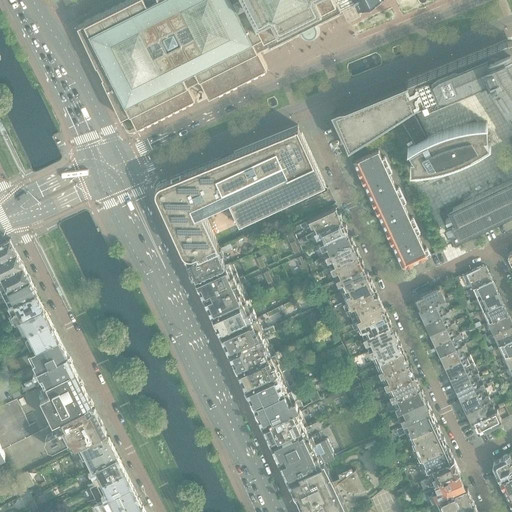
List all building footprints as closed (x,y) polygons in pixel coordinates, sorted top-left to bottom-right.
[(349,21),(363,14),(359,6),(371,0),(125,0),(84,21),(85,22),(78,26),(121,118),(130,113),(137,127),(196,97),(189,83),(200,78),(209,96),(268,67),(258,48),(305,25),(342,6),(349,21)] [(398,116),(416,145),(427,138),(411,107),(414,106),(417,104),(419,107),(424,105),(425,106),(429,105),(429,106),(489,81),(489,80),(491,79),(493,82),(492,83),(495,88),(497,87),(499,89),(496,91),(496,92),(495,92),(495,93),(495,94),(496,95),(499,99),(498,99),(502,106),(507,103),(511,110),(511,178),(453,207),(453,208),(450,204),(447,205),(448,210),(442,213),(443,219),(446,219),(448,223),(446,224),(448,230),(451,229),(455,238),(456,238),(458,242),(471,235),(511,215),(511,47),(509,41),(508,39),(407,81),(406,81),(407,82),(405,83),(405,81),(332,112),(343,136),(344,136),(349,148),(396,118),(396,117),(398,116)] [(416,145),(410,149),(414,156),(411,156),(412,168),(420,168),(425,167),(425,168),(426,168),(426,169),(427,169),(428,169),(429,169),(430,168),(430,167),(435,166),(441,164),(446,163),(451,161),(457,160),(462,158),(467,155),(472,153),(472,152),(482,146),(489,142),(484,135),(488,135),(487,123),(481,123),(476,124),(470,124),(465,125),(459,127),(454,128),(448,130),(443,131),(438,133),(432,136),(427,138),(416,145)] [(326,185),(298,125),(234,152),(230,153),(161,182),(160,182),(159,183),(158,184),(157,185),(156,186),(156,188),(155,189),(155,191),(155,192),(156,193),(156,195),(187,262),(220,248),(204,213),(228,202),(239,225),(326,185)] [(395,148),(392,141),(385,144),(388,151),(395,148)] [(378,151),(354,162),(356,166),(357,167),(358,169),(361,177),(385,166),(378,151)] [(385,166),(361,177),(365,184),(366,186),(366,187),(368,192),(392,181),(385,166)] [(392,181),(368,192),(370,196),(371,197),(372,199),(375,207),(399,196),(392,181)] [(415,192),(411,185),(405,188),(409,195),(415,192)] [(399,196),(375,207),(379,214),(379,215),(380,217),(382,222),(406,211),(399,196)] [(315,232),(341,219),(342,217),(343,217),(340,212),(340,213),(338,212),(336,207),(309,220),(315,232)] [(406,211),(382,222),(385,227),(386,229),(386,230),(389,237),(414,226),(406,211)] [(320,243),(347,231),(348,229),(348,228),(346,224),(345,224),(343,224),(341,219),(315,232),(320,243)] [(302,228),(307,225),(305,222),(293,228),(295,232),(302,229),(302,228)] [(414,226),(389,237),(393,244),(393,245),(394,247),(396,251),(420,240),(414,226)] [(326,255),(352,243),(353,241),(353,240),(351,236),(349,235),(347,231),(320,243),(326,255)] [(436,238),(433,231),(426,233),(429,241),(436,238)] [(0,260),(17,252),(15,247),(10,238),(0,243),(0,260)] [(420,240),(396,251),(396,252),(399,257),(400,260),(403,266),(405,267),(428,256),(420,240)] [(196,279),(228,264),(223,253),(227,251),(226,249),(233,246),(232,242),(220,248),(187,262),(195,279),(196,279)] [(332,267),(358,255),(359,253),(357,248),(356,248),(354,247),(352,243),(326,255),(332,267)] [(0,275),(23,264),(21,260),(21,261),(17,252),(0,260),(0,275)] [(337,279),(363,267),(364,265),(364,264),(362,260),(360,259),(358,255),(332,267),(337,279)] [(304,260),(298,263),(303,273),(308,271),(304,260)] [(0,289),(1,291),(29,276),(28,274),(24,265),(23,264),(0,275),(0,289)] [(242,290),(245,289),(242,283),(246,281),(244,276),(240,278),(236,271),(234,272),(230,264),(228,264),(196,279),(204,297),(213,315),(212,315),(213,316),(246,300),(242,290)] [(491,277),(491,276),(490,274),(489,273),(488,271),(489,271),(486,266),(483,265),(480,266),(480,267),(477,268),(476,268),(473,270),(463,275),(462,275),(466,283),(468,282),(471,288),(491,279),(491,277)] [(344,290),(369,278),(369,276),(370,276),(369,275),(368,271),(367,272),(365,271),(363,267),(337,279),(342,291),(344,290)] [(37,292),(35,288),(35,287),(30,279),(31,279),(29,276),(1,291),(8,306),(37,292)] [(343,305),(374,290),(372,286),(373,284),(371,279),(369,278),(344,290),(347,296),(345,297),(347,302),(343,304),(343,305)] [(497,290),(496,289),(495,286),(495,284),(494,282),(492,281),(492,280),(492,279),(492,278),(491,279),(471,288),(476,300),(497,290)] [(446,299),(445,298),(440,286),(417,296),(418,297),(417,300),(416,300),(421,311),(445,300),(446,299)] [(385,309),(382,302),(378,293),(374,295),(372,291),(375,290),(376,290),(376,289),(374,290),(343,305),(346,311),(348,310),(353,322),(351,323),(354,328),(385,314),(387,313),(387,312),(386,313),(383,315),(381,311),(385,309)] [(502,301),(501,300),(500,297),(500,295),(499,293),(498,292),(497,291),(498,291),(497,290),(476,300),(482,311),(503,302),(503,301),(502,301)] [(15,320),(44,306),(42,302),(40,297),(39,297),(37,292),(8,306),(12,313),(8,315),(11,322),(15,320)] [(296,298),(284,304),(286,308),(299,302),(296,298)] [(254,318),(267,312),(265,307),(255,311),(253,306),(250,307),(246,300),(213,316),(220,333),(254,318)] [(427,321),(449,310),(445,300),(421,311),(425,319),(426,320),(427,321)] [(507,313),(507,311),(505,308),(505,307),(504,305),(503,304),(503,303),(503,302),(482,311),(487,323),(508,313),(507,313)] [(39,324),(50,319),(46,311),(44,306),(15,320),(23,334),(39,325),(39,324)] [(454,321),(449,310),(427,321),(428,325),(428,327),(430,330),(432,331),(432,332),(454,321)] [(511,323),(510,320),(510,318),(510,316),(508,315),(508,314),(508,313),(487,323),(492,334),(511,325),(511,323)] [(365,337),(391,325),(391,323),(389,319),(387,318),(385,314),(354,328),(354,329),(358,327),(360,332),(362,331),(365,337)] [(229,352),(276,330),(277,330),(276,327),(274,327),(273,325),(265,329),(266,332),(265,332),(261,325),(258,326),(254,318),(220,333),(229,352)] [(60,338),(55,329),(55,328),(53,325),(53,324),(50,319),(39,324),(39,325),(23,334),(5,343),(9,351),(21,344),(23,341),(21,339),(23,338),(31,352),(59,338),(60,338)] [(460,332),(454,321),(432,332),(434,336),(434,338),(435,341),(437,342),(437,343),(460,332)] [(369,351),(397,338),(396,337),(397,335),(395,331),(393,330),(391,325),(365,337),(363,338),(369,351)] [(511,325),(492,334),(498,346),(511,339),(511,325)] [(271,354),(267,345),(270,343),(267,337),(268,337),(269,339),(278,335),(276,330),(229,352),(237,369),(271,354)] [(442,354),(465,343),(460,332),(437,343),(439,347),(439,349),(440,353),(442,354)] [(316,333),(306,338),(308,343),(318,338),(316,333)] [(322,337),(318,339),(323,349),(327,347),(322,337)] [(68,355),(64,348),(59,338),(31,352),(29,353),(38,370),(45,385),(75,370),(71,361),(69,356),(68,356),(68,355)] [(374,362),(403,349),(401,343),(398,342),(397,338),(369,351),(374,362)] [(511,339),(498,346),(503,357),(511,352),(511,339)] [(344,364),(349,362),(352,361),(343,343),(336,346),(344,364)] [(470,354),(465,343),(442,354),(444,358),(443,358),(446,365),(470,354)] [(409,364),(408,363),(407,361),(407,360),(407,357),(405,353),(403,349),(374,362),(375,364),(381,377),(409,364)] [(511,352),(503,357),(508,368),(511,366),(511,352)] [(246,388),(293,366),(308,359),(306,354),(282,365),(283,368),(281,368),(278,362),(276,363),(271,354),(237,369),(238,370),(246,388)] [(475,366),(470,354),(446,365),(450,373),(451,373),(452,376),(475,366)] [(357,381),(349,362),(344,364),(343,365),(352,383),(357,381)] [(387,389),(414,376),(414,375),(413,373),(412,371),(412,369),(413,369),(411,365),(409,364),(381,377),(387,389)] [(290,388),(284,374),(285,373),(286,375),(295,371),(293,366),(246,388),(254,406),(290,388)] [(480,377),(475,366),(452,376),(453,377),(452,378),(454,382),(456,383),(457,387),(480,377)] [(89,398),(82,383),(80,378),(78,375),(75,370),(45,385),(40,387),(43,392),(45,395),(40,398),(53,423),(59,420),(91,404),(92,404),(89,398)] [(392,401),(420,388),(419,387),(418,385),(418,383),(418,381),(417,377),(416,377),(414,376),(387,389),(392,401)] [(485,388),(480,377),(457,387),(458,388),(458,389),(459,393),(461,394),(463,398),(485,388)] [(303,406),(294,386),(290,388),(254,406),(263,424),(303,406)] [(398,413),(425,400),(425,399),(424,399),(423,397),(424,397),(423,395),(424,393),(422,389),(420,388),(392,401),(398,413)] [(491,399),(485,388),(463,398),(463,399),(463,401),(464,404),(466,405),(468,409),(491,399)] [(317,390),(309,394),(313,401),(321,398),(317,390)] [(362,394),(349,400),(351,405),(364,399),(362,394)] [(330,396),(323,399),(325,405),(333,401),(332,400),(330,396)] [(473,421),(496,410),(491,399),(468,409),(468,410),(468,412),(470,415),(471,416),(473,421)] [(381,406),(379,400),(373,403),(376,408),(381,406)] [(404,424),(431,411),(430,411),(429,409),(429,407),(429,405),(427,401),(425,400),(398,413),(403,424),(404,424)] [(305,427),(300,417),(303,416),(302,412),(311,408),(310,405),(314,404),(313,401),(303,406),(263,424),(271,443),(305,427)] [(106,432),(102,423),(102,422),(99,418),(95,409),(93,410),(92,407),(91,404),(59,420),(60,423),(62,427),(47,435),(45,440),(49,447),(53,449),(69,441),(73,448),(77,446),(106,432)] [(480,432),(502,420),(497,409),(496,410),(473,421),(472,421),(477,431),(480,431),(480,432)] [(436,424),(435,423),(434,421),(434,419),(435,417),(433,413),(432,413),(431,412),(431,411),(404,424),(407,429),(406,430),(408,436),(410,436),(436,424)] [(389,425),(386,418),(381,421),(384,428),(389,425)] [(415,447),(442,436),(441,436),(441,434),(441,435),(440,433),(440,432),(439,431),(440,431),(440,429),(441,429),(438,424),(438,425),(436,424),(410,436),(413,441),(411,442),(414,448),(415,447)] [(312,435),(309,437),(305,427),(271,443),(279,460),(316,443),(312,435)] [(90,468),(118,455),(115,449),(112,443),(109,437),(108,437),(105,433),(106,432),(77,446),(83,458),(85,457),(90,468)] [(335,458),(332,453),(334,452),(328,438),(326,439),(324,434),(317,437),(320,442),(316,443),(279,460),(288,479),(325,462),(335,458)] [(420,460),(421,459),(447,448),(447,447),(446,446),(445,444),(445,443),(446,441),(444,436),(443,436),(442,436),(415,447),(418,454),(417,454),(420,460)] [(425,472),(426,471),(453,460),(454,459),(454,460),(455,459),(454,458),(453,458),(452,456),(452,455),(450,455),(451,453),(449,448),(447,448),(421,459),(424,465),(422,466),(425,472)] [(511,459),(509,453),(496,460),(495,461),(494,463),(493,465),(493,467),(500,482),(511,475),(511,459)] [(125,470),(121,461),(118,455),(90,468),(93,475),(92,477),(95,482),(97,482),(97,483),(125,470)] [(424,489),(433,485),(458,473),(460,472),(460,470),(459,471),(458,472),(458,471),(458,472),(457,469),(457,466),(456,464),(454,462),(453,460),(426,471),(429,477),(420,481),(424,489)] [(347,511),(335,485),(339,483),(341,485),(344,488),(348,490),(353,492),(357,492),(361,491),(364,490),(366,489),(356,468),(353,471),(352,467),(338,474),(340,477),(333,481),(325,462),(288,479),(296,497),(303,511),(347,511)] [(99,501),(133,485),(132,484),(130,479),(129,479),(125,470),(97,483),(82,491),(83,493),(82,493),(83,498),(85,501),(87,503),(88,504),(89,506),(99,501)] [(35,485),(28,471),(21,474),(17,477),(19,481),(26,494),(30,492),(28,488),(35,485)] [(0,488),(11,483),(6,473),(0,476),(0,488)] [(461,480),(461,477),(459,476),(458,473),(433,485),(437,493),(433,495),(429,497),(432,504),(439,500),(465,489),(461,480)] [(508,493),(511,491),(511,475),(500,482),(503,488),(504,488),(505,488),(506,488),(508,493)] [(130,511),(142,506),(141,504),(142,503),(133,485),(99,501),(104,511),(107,511),(110,510),(110,511),(130,511)] [(456,511),(475,504),(468,488),(465,489),(439,500),(444,511),(456,511)] [(30,492),(26,494),(25,494),(27,499),(28,501),(33,498),(30,492)]
